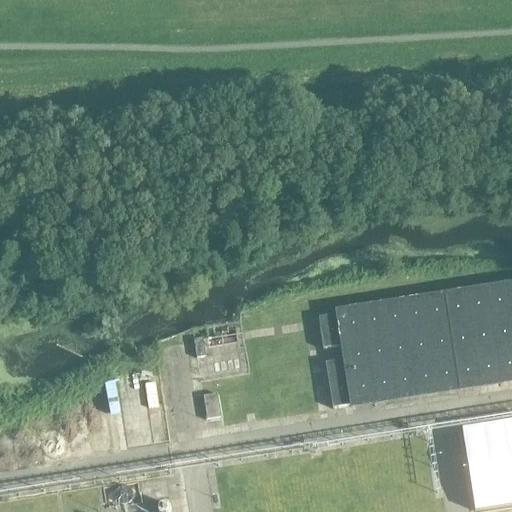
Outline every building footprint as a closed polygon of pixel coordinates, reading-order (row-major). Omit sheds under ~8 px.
[(511,290),(337,317),(352,415),(511,390),(511,290)] [(194,342),(197,359),(205,357),(202,340),(194,342)] [(300,352),(284,355),(293,420),(310,417),(300,352)] [(269,357),(253,360),(262,424),(279,422),(269,357)] [(203,397),(207,421),(220,419),(216,395),(203,397)]
